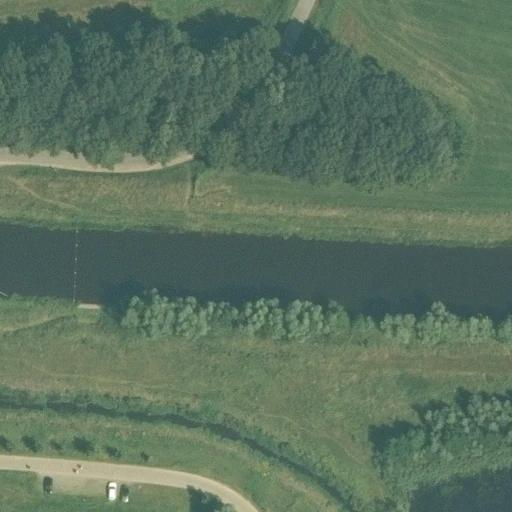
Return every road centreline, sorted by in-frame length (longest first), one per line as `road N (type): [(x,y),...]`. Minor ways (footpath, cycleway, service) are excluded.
road 1 (track): [(511,226),(89,202),(0,184)]
road 2 (unclassified): [(0,157),(149,164),(200,147),(253,103),(304,0)]
road 3 (unclassified): [(248,511),(203,486),(163,477),(0,461)]
